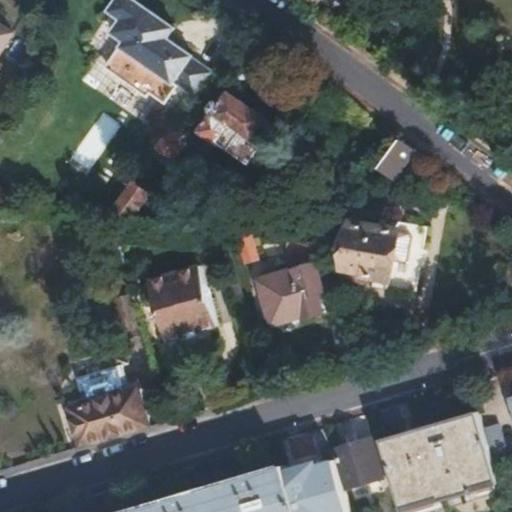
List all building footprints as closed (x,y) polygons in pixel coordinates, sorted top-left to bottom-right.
[(198,54),(173,36),(180,26),(144,0),(117,0),(110,11),(122,20),(113,33),(126,42),(108,67),(150,97),(154,93),(170,103),(182,87),(195,96),(214,68),(197,56),(198,54)] [(0,49),(20,19),(0,7),(0,49)] [(253,166),(278,131),(267,125),(270,120),(229,92),(201,133),(218,144),(219,142),(253,166)] [(172,168),(187,146),(185,136),(173,127),(153,155),(172,168)] [(401,175),(418,152),(403,140),(393,153),(386,163),(401,175)] [(134,221),(153,196),(134,182),(108,219),(115,220),(134,221)] [(392,282),(396,261),(401,232),(355,224),(346,270),(367,274),(367,277),(392,282)] [(410,262),(414,238),(413,235),(401,233),(401,232),(396,261),(408,263),(410,262)] [(260,261),(251,234),(242,234),(236,233),(246,266),(260,261)] [(331,259),(328,247),(325,242),(300,239),(290,238),(288,255),(331,259)] [(315,263),(263,279),(271,305),(267,306),(273,325),(303,316),(303,318),(325,311),(318,291),(323,289),(315,263)] [(200,268),(149,284),(167,343),(218,327),(200,268)] [(142,326),(133,296),(114,301),(124,332),(142,326)] [(152,427),(140,388),(130,390),(123,364),(80,375),(87,401),(71,406),(83,447),(96,443),(125,435),(152,427)] [(488,431),(483,413),(385,441),(405,511),(503,483),(497,461),(488,431)] [(510,457),(501,428),(488,431),(497,461),(510,457)] [(375,440),(339,451),(351,488),(386,478),(375,440)] [(321,460),(290,470),(302,511),(354,511),(342,472),(326,477),(323,465),(321,460)] [(339,461),(323,465),(326,477),(342,472),(339,461)] [(302,511),(290,470),(289,468),(136,511),(302,511)]
